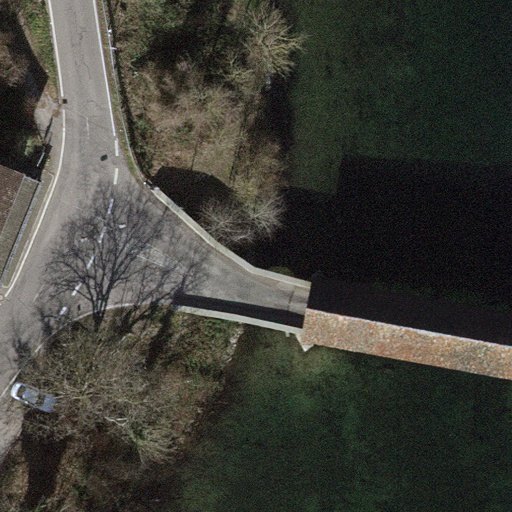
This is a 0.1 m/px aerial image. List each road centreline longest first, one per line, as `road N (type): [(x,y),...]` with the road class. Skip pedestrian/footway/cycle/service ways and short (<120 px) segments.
road 1 (tertiary): [(511,340),(193,275),(76,230)]
road 2 (tertiary): [(76,230),(93,149),(73,0)]
road 3 (track): [(93,149),(39,88),(12,0)]
road 4 (tertiary): [(0,352),(47,288),(76,230)]
